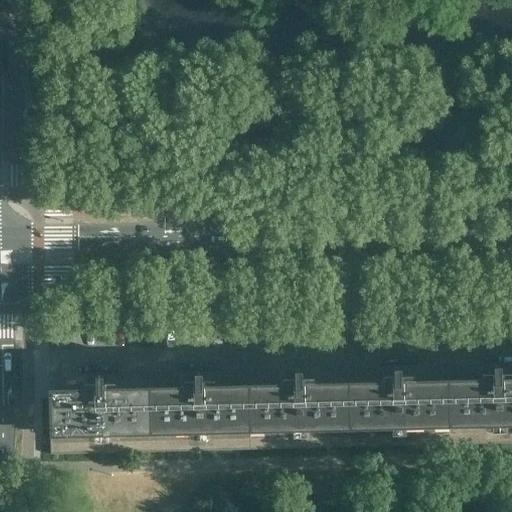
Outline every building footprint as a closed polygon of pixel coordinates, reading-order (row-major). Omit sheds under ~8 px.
[(97,71),(98,41),(84,40),(84,70),(97,71)] [(511,443),(511,379),(503,380),(503,375),(500,375),(500,368),(493,368),(493,375),(491,375),(491,380),(447,381),(449,445),(511,443)] [(449,445),(447,381),(403,382),(403,377),(401,377),(400,371),(393,371),(393,378),(391,378),(391,382),(348,383),(349,447),(449,445)] [(349,447),(348,383),(304,385),(304,380),(302,380),(302,373),(294,373),(295,380),(292,380),(292,385),(248,386),(250,450),(349,447)] [(250,450),(248,386),(204,387),(204,382),(202,382),(202,375),(195,376),(195,382),(192,382),(192,387),(149,388),(151,452),(250,450)] [(151,452),(149,388),(106,389),(105,384),(103,385),(103,378),(96,378),(96,385),(93,385),(94,390),(49,391),(51,454),(151,452)]
